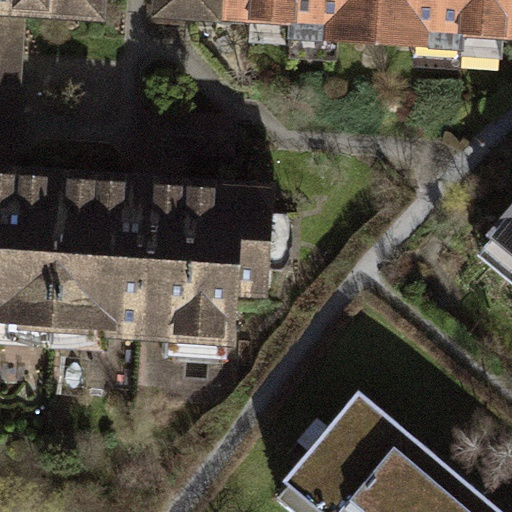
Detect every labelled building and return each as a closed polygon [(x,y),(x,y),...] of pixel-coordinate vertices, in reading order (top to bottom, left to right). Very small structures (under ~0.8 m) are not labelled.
[(101,0),(0,0),(0,4),(29,7),(101,12),(101,0)] [(218,0),(156,0),(156,14),(217,18),(218,0)] [(511,0),(229,0),(228,14),(292,18),(291,33),(463,44),(464,28),(511,31),(511,0)] [(29,7),(0,4),(0,165),(20,166),(22,128),(29,7)] [(0,319),(53,322),(64,168),(20,166),(0,165),(0,319)] [(266,288),(273,178),(128,171),(64,168),(53,322),(231,334),(234,286),(266,288)] [(511,208),(494,230),(511,244),(511,208)] [(506,511),(359,390),(284,480),(322,511),(506,511)]
